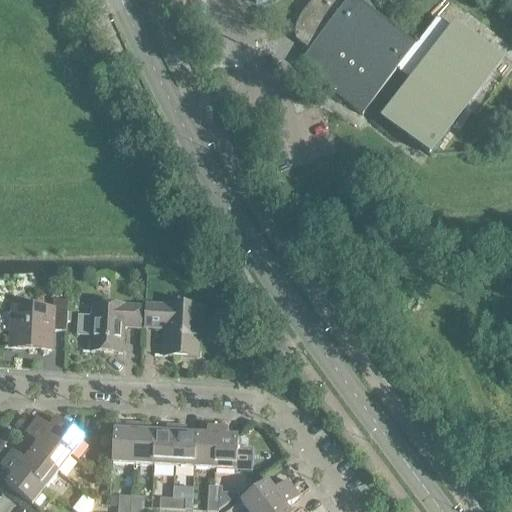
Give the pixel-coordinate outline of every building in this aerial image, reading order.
[(437,21),(416,48),(396,74),(410,85),(381,122),(429,159),(502,66),(454,29),(451,32),(437,21)] [(67,333),(68,304),(55,303),(55,311),(14,308),(11,348),(53,351),(54,332),(67,333)] [(94,306),(93,318),(78,317),(77,338),(92,338),(91,353),(123,355),(124,330),(140,331),(142,309),(94,306)] [(199,360),(202,309),(167,307),(167,308),(146,307),(145,329),(167,331),(166,358),(199,360)] [(31,427),(71,458),(84,441),(57,420),(50,429),(37,420),(31,427)] [(112,466),(134,467),(136,427),(126,426),(125,433),(114,433),(112,466)] [(71,458),(31,427),(25,435),(38,445),(31,453),(58,474),(71,458)] [(134,467),(154,468),(156,435),(145,434),(146,427),(136,427),(134,467)] [(154,468),(175,469),(177,429),(167,428),(167,436),(156,435),(154,468)] [(175,469),(195,470),(197,437),(187,437),(187,430),(177,429),(175,469)] [(195,470),(216,472),(218,431),(208,431),(207,438),(197,437),(195,470)] [(237,473),(239,440),(228,439),(228,432),(218,431),(216,472),(237,473)] [(6,459),(46,490),(58,474),(31,453),(25,461),(12,451),(6,459)] [(46,490),(6,459),(0,467),(13,477),(6,486),(33,507),(46,490)] [(247,511),(265,511),(294,491),(288,483),(275,493),(268,484),(241,504),(247,511)] [(211,488),(210,501),(221,501),(221,489),(211,488)] [(224,489),(221,489),(221,501),(220,510),(230,503),(239,495),(224,494),(224,489)] [(294,491),(265,511),(289,511),(287,509),(300,499),(294,491)] [(119,498),(118,506),(118,508),(131,509),(132,498),(119,498)] [(132,498),(131,509),(144,510),(144,499),(132,498)] [(160,500),(159,511),(172,511),(173,500),(160,500)] [(185,511),(186,501),(173,500),(172,511),(181,511),(185,511)] [(209,511),(220,511),(220,510),(221,501),(210,501),(209,511)]
